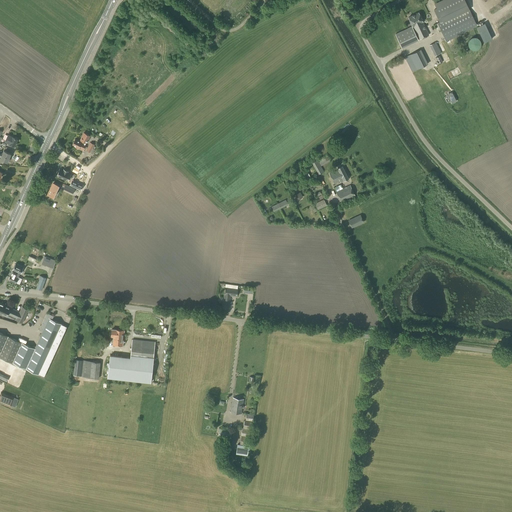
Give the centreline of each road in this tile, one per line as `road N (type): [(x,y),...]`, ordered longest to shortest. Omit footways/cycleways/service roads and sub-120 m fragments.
road 1 (unclassified): [(511,354),(80,301)]
road 2 (unclassified): [(511,231),(425,145),(362,40),(364,19),(400,0)]
road 3 (primary): [(47,142),(112,0)]
